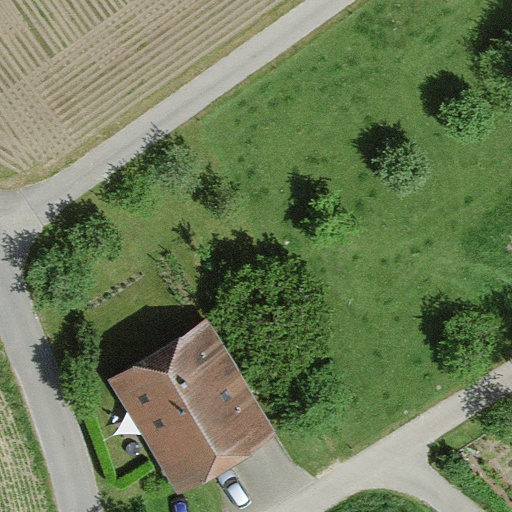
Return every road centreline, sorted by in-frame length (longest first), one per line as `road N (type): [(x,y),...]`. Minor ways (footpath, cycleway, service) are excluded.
road 1 (track): [(329,0),(0,233)]
road 2 (track): [(298,511),(511,367)]
road 3 (unclassified): [(79,511),(33,364),(0,290)]
